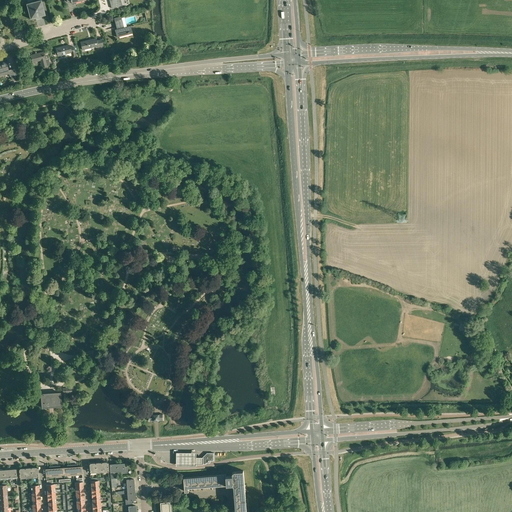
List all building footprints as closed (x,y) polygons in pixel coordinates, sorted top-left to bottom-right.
[(40,16),(45,15),(41,0),(39,0),(26,3),(30,19),(38,17),(40,16)] [(109,0),(111,8),(122,6),(122,5),(125,4),(124,3),(121,3),(120,0),(109,0)] [(124,17),(121,18),(121,16),(114,18),(114,22),(116,29),(115,30),(117,37),(132,33),(130,26),(127,27),(126,25),(125,18),(124,17)] [(96,38),(82,41),(80,42),(82,49),(97,45),(97,47),(103,45),(101,39),(98,40),(96,40),(96,38)] [(56,48),(57,52),(55,52),(55,53),(55,55),(56,56),(57,55),(57,56),(61,55),(61,57),(66,56),(66,54),(71,52),(72,58),(76,57),(73,46),(70,47),(69,45),(56,48)] [(30,55),(32,62),(40,60),(42,67),(50,65),(48,59),(45,60),(43,52),(30,55)] [(1,72),(8,70),(6,62),(0,63),(0,76),(2,76),(1,72)] [(60,392),(50,393),(51,406),(61,405),(60,392)] [(51,406),(50,393),(41,394),(42,407),(51,406)] [(203,457),(207,453),(203,457),(201,457),(196,457),(196,452),(176,452),(176,461),(176,465),(196,465),(196,464),(202,464),(203,464),(203,457)] [(210,460),(214,460),(214,452),(207,452),(207,453),(203,457),(203,458),(203,459),(203,460),(202,460),(202,464),(203,464),(206,464),(206,463),(210,463),(210,460)] [(117,464),(117,471),(121,470),(121,473),(127,473),(127,468),(124,469),(124,463),(117,464)] [(67,467),(64,468),(64,474),(68,474),(68,475),(73,474),(72,465),(67,465),(67,467)] [(77,465),(72,465),(73,474),(78,474),(78,473),(82,473),(81,466),(77,467),(77,465)] [(50,469),(45,469),(46,475),(50,475),(50,476),(55,476),(54,466),(49,467),(50,469)] [(59,466),(54,466),(55,476),(61,475),(61,474),(64,474),(64,468),(60,468),(59,466)] [(245,485),(244,470),(233,471),(233,475),(227,475),(226,475),(184,478),(184,483),(185,491),(189,491),(189,486),(221,484),(227,483),(227,485),(230,484),(234,484),(234,485),(236,485),(237,509),(232,510),(232,511),(245,511),(244,485),(245,485)] [(127,483),(127,486),(134,486),(133,479),(128,479),(128,476),(126,477),(124,477),(124,483),(127,483)] [(125,497),(126,504),(130,503),(130,500),(135,500),(135,493),(128,493),(128,497),(125,497)] [(170,511),(170,501),(160,502),(160,511),(170,511)] [(130,503),(126,504),(126,510),(129,510),(129,511),(136,511),(136,506),(130,506),(130,503)]
